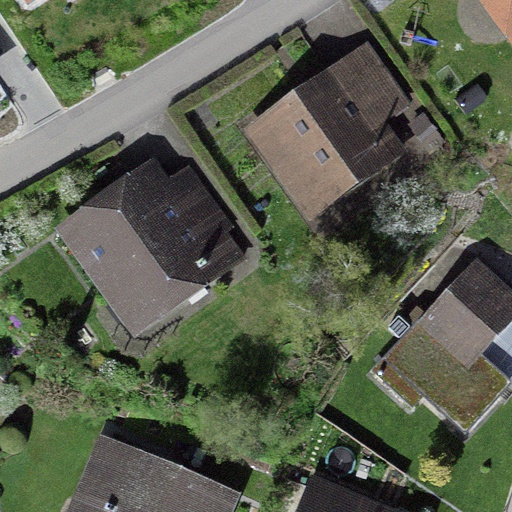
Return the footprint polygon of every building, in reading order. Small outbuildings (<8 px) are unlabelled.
[(511,0),(487,0),(511,34),(511,0)] [(363,129),(399,103),(365,55),(259,130),(310,202),(380,153),(363,129)] [(156,198),(144,181),(70,234),(133,322),(207,269),(195,253),(224,232),(184,177),(156,198)] [(472,362),(511,317),(511,313),(468,273),(371,378),(405,409),(419,394),(460,432),(501,388),(472,362)] [(217,511),(222,503),(102,452),(87,487),(86,493),(86,499),(89,504),(94,507),(104,511),(103,511),(217,511)] [(305,511),(355,511),(313,494),(305,511)]
